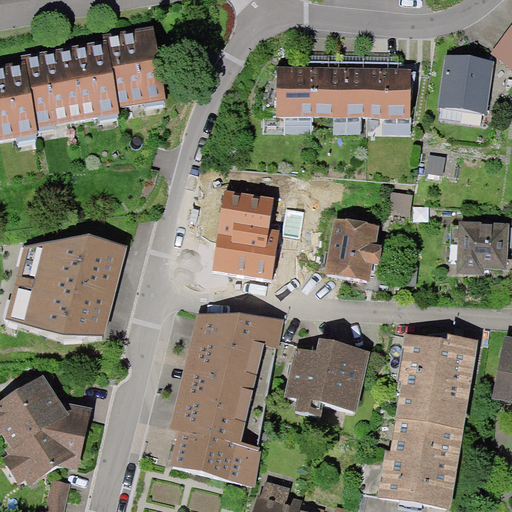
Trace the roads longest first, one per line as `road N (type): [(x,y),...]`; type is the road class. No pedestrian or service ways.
road 1 (residential): [(162,295),(511,316)]
road 2 (residential): [(162,295),(203,144),(264,10)]
road 3 (residential): [(264,10),(413,34),(487,0)]
road 4 (residential): [(106,511),(162,295)]
